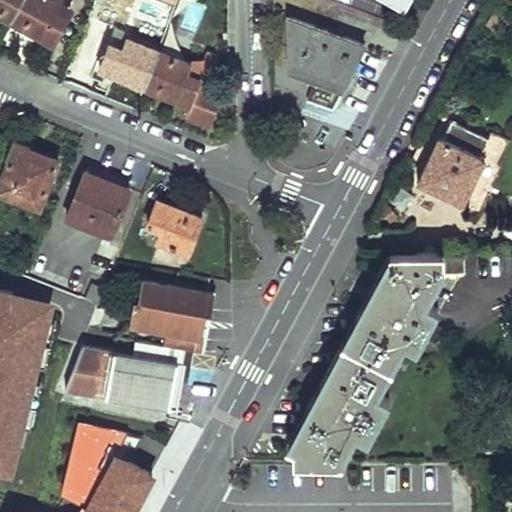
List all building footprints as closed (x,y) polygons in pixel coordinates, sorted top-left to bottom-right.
[(0,0),(0,13),(12,20),(22,0),(0,0)] [(49,10),(54,0),(22,0),(12,20),(53,42),(65,18),(49,10)] [(70,9),(54,0),(49,10),(65,18),(70,9)] [(308,96),(332,105),(364,43),(289,15),(292,69),(316,78),(308,96)] [(111,43),(101,66),(145,84),(158,49),(129,37),(125,49),(111,43)] [(190,62),(158,49),(145,84),(190,102),(199,79),(205,81),(212,65),(192,56),(190,62)] [(189,120),(210,130),(220,109),(199,99),(189,120)] [(496,121),(484,115),(480,124),(493,130),(496,121)] [(439,135),(417,180),(465,202),(489,151),(485,149),(491,137),(452,119),(444,137),(439,135)] [(58,158),(16,141),(0,178),(0,189),(40,205),(58,158)] [(129,187),(86,170),(68,215),(111,233),(129,187)] [(171,209),(172,204),(157,198),(147,223),(160,228),(156,240),(187,254),(202,215),(186,209),(184,214),(171,209)] [(186,209),(172,204),(171,209),(184,214),(186,209)] [(104,244),(93,275),(108,280),(120,250),(104,244)] [(444,272),(443,251),(401,251),(368,314),(294,448),(293,461),(343,461),(358,434),(369,440),(384,412),(392,399),(386,397),(380,393),(391,373),(407,343),(418,349),(437,314),(440,309),(427,304),(444,272)] [(368,314),(401,251),(390,252),(358,313),(368,314)] [(443,251),(444,272),(467,271),(465,251),(443,251)] [(167,329),(164,343),(185,347),(201,350),(211,293),(144,280),(140,299),(135,298),(131,322),(167,329)] [(92,281),(86,297),(98,302),(105,285),(92,281)] [(0,467),(10,469),(49,307),(11,299),(13,292),(0,289),(0,467)] [(358,313),(287,444),(294,448),(368,314),(358,313)] [(134,354),(82,345),(65,390),(143,400),(171,405),(177,369),(184,370),(186,360),(183,360),(185,347),(164,343),(137,339),(134,354)] [(184,370),(177,369),(171,405),(178,406),(184,370)] [(171,405),(143,400),(142,407),(170,412),(171,405)] [(65,485),(87,497),(113,446),(118,448),(128,430),(82,419),(65,485)] [(113,446),(87,497),(115,511),(131,511),(155,468),(118,448),(113,446)] [(115,511),(87,497),(78,511),(115,511)]
